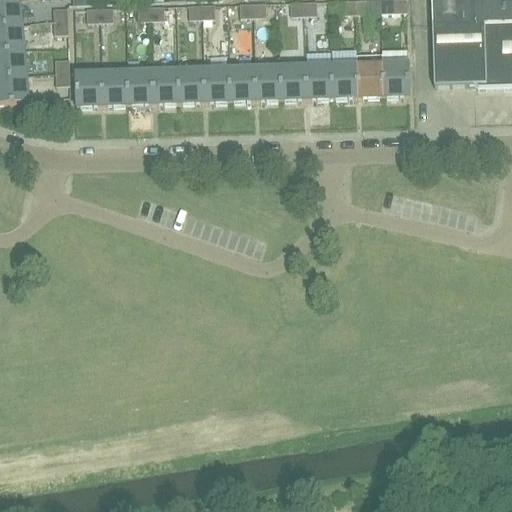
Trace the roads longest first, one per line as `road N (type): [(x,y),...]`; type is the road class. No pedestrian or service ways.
road 1 (residential): [(318,198),(308,247),(273,265),(243,261),(37,180)]
road 2 (residential): [(324,155),(39,161)]
road 3 (residential): [(318,198),(472,239),(494,239),(511,214)]
road 4 (residential): [(324,155),(511,148)]
